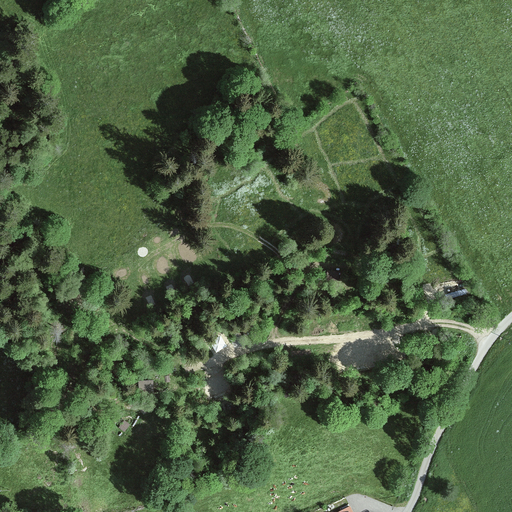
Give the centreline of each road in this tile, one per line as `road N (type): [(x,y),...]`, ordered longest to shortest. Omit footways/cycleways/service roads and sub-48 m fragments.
road 1 (track): [(487,342),(454,327),(277,340),(229,346),(185,368)]
road 2 (unclassified): [(407,511),(468,374),(511,315)]
